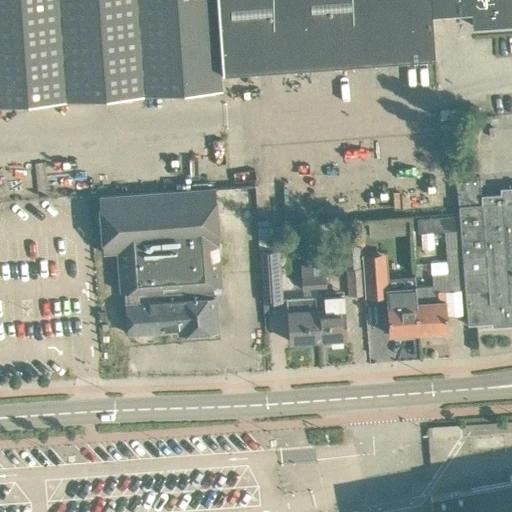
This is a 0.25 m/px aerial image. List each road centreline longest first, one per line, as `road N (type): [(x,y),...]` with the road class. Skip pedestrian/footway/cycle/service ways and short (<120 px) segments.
road 1 (unknown): [(511,80),(338,106),(0,131)]
road 2 (unclassified): [(0,417),(511,385)]
